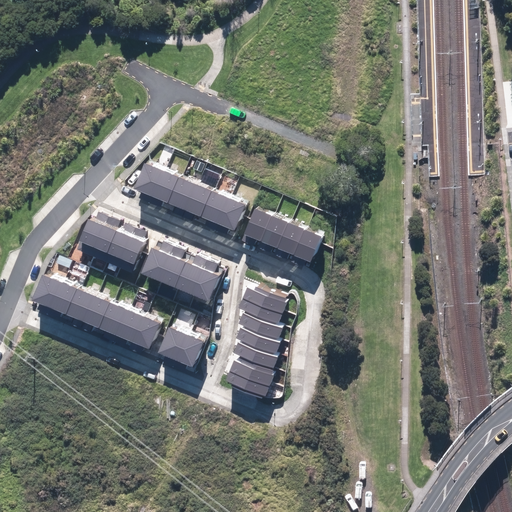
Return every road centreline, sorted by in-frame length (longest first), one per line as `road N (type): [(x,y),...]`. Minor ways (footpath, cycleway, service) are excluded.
road 1 (residential): [(204,389),(271,416),(296,410),(305,395),(308,292),(292,271),(245,251)]
road 2 (residential): [(7,304),(204,389)]
road 3 (residential): [(245,251),(86,184)]
road 4 (residential): [(171,85),(332,147)]
road 5 (residential): [(7,304),(38,233),(86,184)]
road 6 (residential): [(245,251),(204,389)]
road 7 (residential): [(86,184),(171,85)]
road 8 (secondary): [(511,416),(431,511)]
